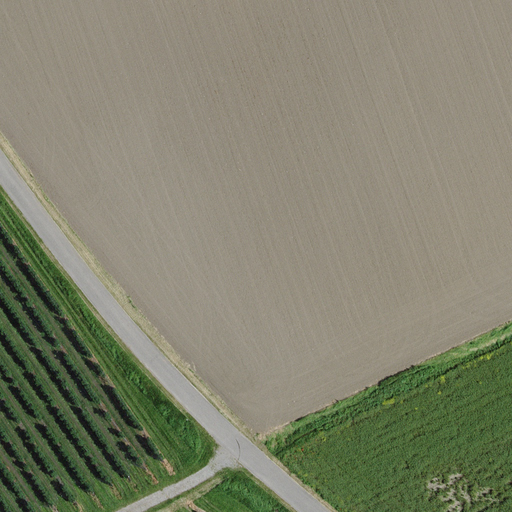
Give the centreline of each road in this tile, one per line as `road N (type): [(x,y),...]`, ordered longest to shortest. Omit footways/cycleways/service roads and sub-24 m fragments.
road 1 (unclassified): [(315,511),(178,388),(0,161)]
road 2 (track): [(126,511),(247,452)]
